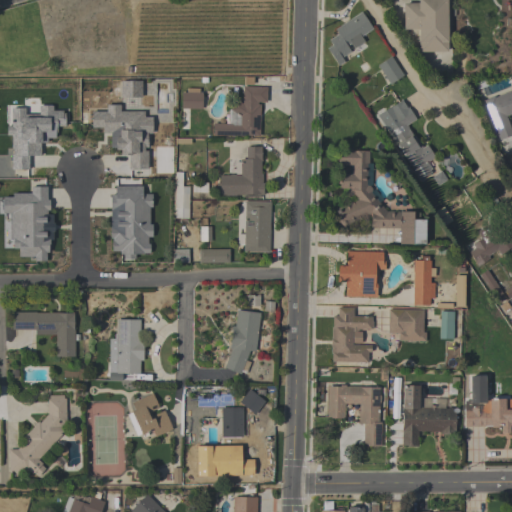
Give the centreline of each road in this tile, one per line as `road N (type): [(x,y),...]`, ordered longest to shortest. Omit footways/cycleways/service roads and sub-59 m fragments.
road 1 (tertiary): [(307,0),(291,511)]
road 2 (residential): [(0,283),(300,277)]
road 3 (residential): [(365,0),(511,222)]
road 4 (tertiary): [(293,485),(511,482)]
road 5 (residential): [(1,283),(1,403)]
